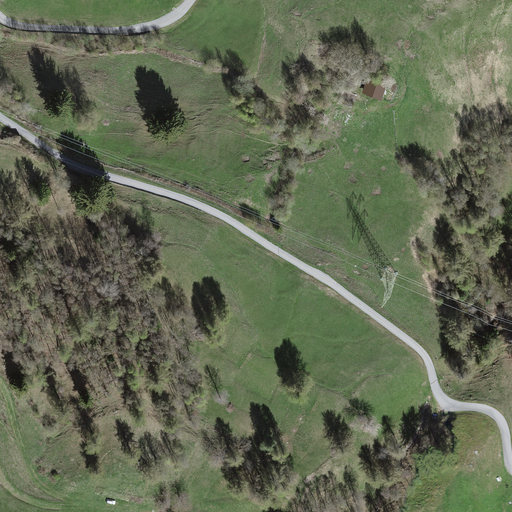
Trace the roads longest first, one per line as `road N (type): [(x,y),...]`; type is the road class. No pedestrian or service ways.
road 1 (residential): [(511,474),(487,408),(435,398),(411,346),(319,269),(213,212),(75,162),(0,120)]
road 2 (track): [(146,511),(45,490),(31,473),(0,385)]
road 3 (residential): [(0,17),(26,28),(119,31),(164,20),(191,0)]
